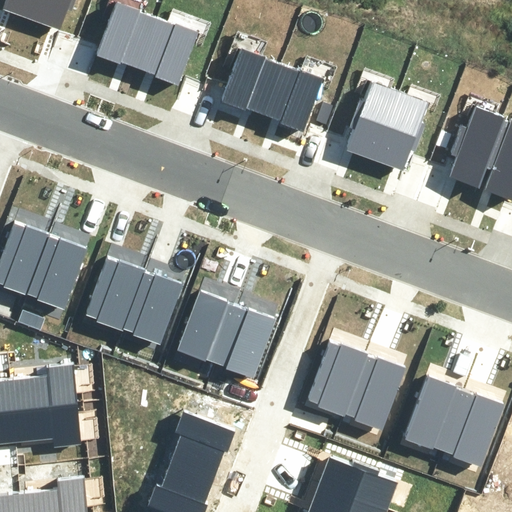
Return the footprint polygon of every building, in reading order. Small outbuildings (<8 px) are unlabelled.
[(5,0),(3,7),(31,17),(37,0),(5,0)] [(37,0),(31,17),(60,27),(68,7),(72,9),(75,0),(37,0)] [(137,0),(111,0),(95,46),(119,55),(120,53),(139,59),(156,11),(139,4),(140,1),(137,0)] [(174,17),(156,11),(139,59),(156,66),(154,69),(177,77),(197,22),(175,14),(174,17)] [(239,38),(219,93),(244,102),(244,100),(263,106),(281,57),(263,50),(264,48),(239,38)] [(298,64),(281,57),(263,106),(280,112),(279,115),(301,124),(322,69),(300,61),(298,64)] [(352,118),(345,137),(373,148),(398,81),(369,71),(362,90),(357,88),(347,116),(352,118)] [(424,91),(398,81),(373,148),(402,158),(410,137),(415,139),(424,113),(417,111),(424,91)] [(456,149),(448,169),(477,179),(484,161),(501,114),(502,110),(473,99),(465,119),(461,118),(450,147),(456,149)] [(501,114),(484,161),(490,163),(483,182),(511,193),(511,191),(511,113),(509,113),(508,117),(501,114)] [(17,220),(0,262),(0,285),(18,293),(19,290),(29,294),(51,237),(42,235),(44,231),(17,220)] [(36,300),(63,311),(88,247),(61,237),(60,241),(51,237),(29,294),(38,297),(36,300)] [(115,255),(90,317),(116,328),(117,324),(127,328),(149,272),(140,269),(142,265),(115,255)] [(134,335),(162,345),(186,282),(159,271),(158,275),(149,272),(127,328),(136,331),(134,335)] [(204,287),(178,349),(205,360),(206,356),(215,360),(237,304),(229,301),(230,297),(204,287)] [(223,366),(250,377),(275,314),(248,303),(246,307),(237,304),(215,360),(224,363),(223,366)] [(336,338),(310,401),(336,411),(338,408),(347,412),(369,355),(360,353),(362,349),(336,338)] [(354,418),(382,429),(406,366),(379,355),(378,359),(369,355),(347,412),(356,415),(354,418)] [(43,374),(0,379),(0,410),(78,401),(73,362),(42,366),(43,374)] [(430,373),(404,435),(431,446),(432,443),(441,446),(463,390),(455,387),(456,384),(430,373)] [(449,453),(476,463),(501,400),(474,390),(472,393),(463,390),(441,446),(450,450),(449,453)] [(0,410),(0,441),(51,435),(52,444),(83,440),(78,401),(0,410)] [(237,432),(186,412),(179,431),(183,432),(171,461),(214,478),(225,450),(229,452),(237,432)] [(330,459),(320,484),(387,509),(397,484),(378,476),(379,472),(355,462),(353,468),(330,459)] [(157,485),(149,505),(166,511),(204,511),(207,506),(203,504),(214,478),(171,461),(161,487),(157,485)] [(54,490),(0,497),(0,511),(87,511),(83,478),(53,482),(54,490)] [(320,484),(309,511),(386,511),(387,509),(320,484)]
